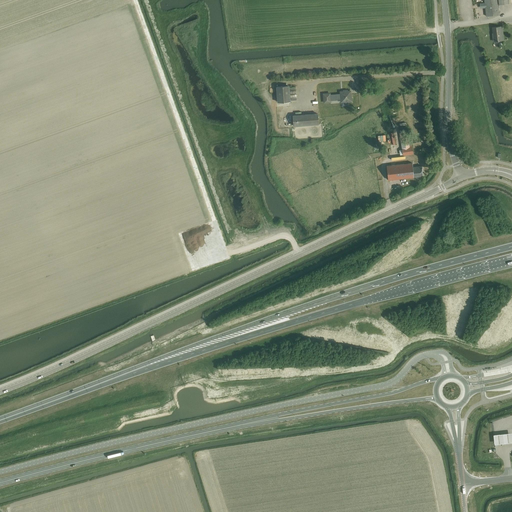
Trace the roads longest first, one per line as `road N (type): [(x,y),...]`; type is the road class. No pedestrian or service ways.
road 1 (secondary): [(0,392),(461,177)]
road 2 (unclassified): [(430,354),(387,385),(0,472)]
road 3 (trunk): [(511,246),(324,300),(124,374)]
road 4 (trunk): [(124,374),(511,260)]
road 5 (secondary): [(0,483),(260,421)]
road 6 (secondary): [(441,378),(260,421)]
road 7 (tertiary): [(461,177),(450,146),(443,0)]
road 8 (secondary): [(260,421),(436,397)]
road 9 (trunk): [(124,374),(0,420)]
